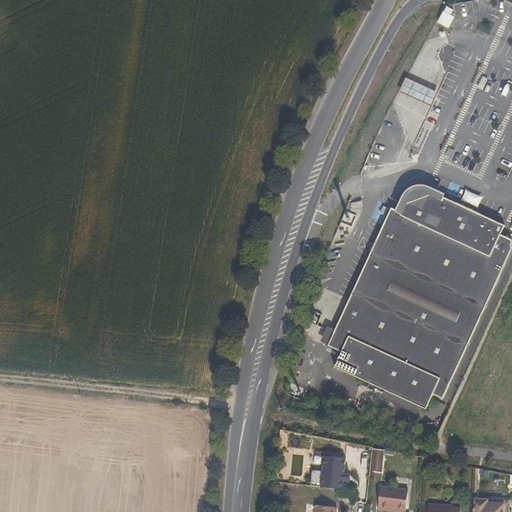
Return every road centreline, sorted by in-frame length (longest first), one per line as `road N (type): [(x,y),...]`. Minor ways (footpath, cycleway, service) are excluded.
road 1 (secondary): [(235,504),(308,215),(382,46),(417,0)]
road 2 (secondary): [(385,0),(322,118),(263,292),(241,403),(235,504)]
road 3 (track): [(241,403),(0,378)]
